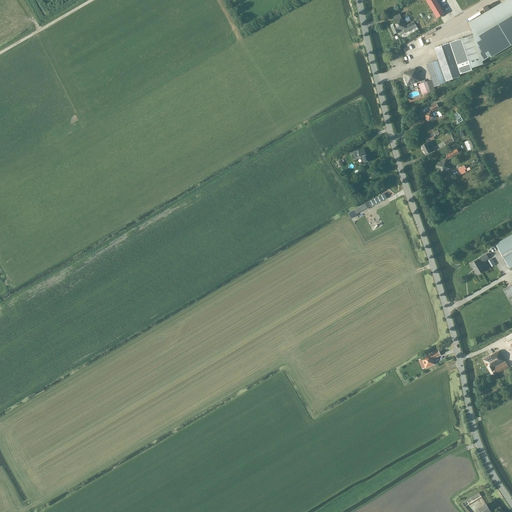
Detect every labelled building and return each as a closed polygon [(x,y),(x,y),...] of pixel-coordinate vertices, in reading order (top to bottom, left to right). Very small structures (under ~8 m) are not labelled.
[(435,0),(426,0),(437,18),(444,14),(443,13),(435,0)] [(511,0),(506,0),(469,23),(473,35),(482,62),(490,57),(491,58),(511,45),(511,0)] [(405,26),(400,14),(393,17),(396,24),(390,26),(394,34),(400,32),(401,35),(403,38),(410,35),(417,30),(416,28),(417,27),(414,22),(405,26)] [(483,65),(482,62),(473,35),(449,43),(460,75),(473,70),(472,68),(483,65)] [(461,77),(460,75),(449,43),(435,48),(439,60),(427,64),(432,80),(418,84),(423,96),(436,92),(434,87),(446,83),(446,82),(461,77)] [(403,47),(399,48),(400,55),(410,52),(409,49),(404,50),(403,47)] [(407,86),(421,81),(418,72),(417,72),(415,68),(403,72),(404,76),(403,76),(407,86)] [(432,109),(433,112),(439,108),(436,103),(430,107),(429,108),(431,110),(432,109)] [(436,117),(433,112),(432,109),(431,110),(423,114),(428,122),(436,117)] [(456,121),(458,124),(463,121),(462,119),(462,118),(461,117),(461,116),(460,115),(461,115),(460,114),(459,115),(457,112),(454,115),(457,118),(456,119),(456,120),(457,121),(456,121)] [(444,142),(446,147),(454,142),(452,137),(444,142)] [(429,139),(426,140),(427,143),(421,146),(426,155),(432,152),(428,145),(431,143),(429,139)] [(465,142),(468,150),(474,148),(470,140),(465,142)] [(366,154),(364,148),(357,150),(357,151),(353,152),(355,158),(359,156),(360,157),(361,157),(361,159),(363,160),(364,159),(365,163),(372,161),(370,155),(367,155),(367,154),(366,154)] [(447,160),(459,153),(457,149),(445,155),(447,158),(437,163),(435,165),(441,176),(452,169),(450,166),(451,166),(447,160)] [(371,206),(387,198),(384,194),(368,202),(371,206)] [(511,234),(495,244),(509,269),(511,267),(511,234)] [(478,260),(470,264),(477,275),(484,270),(480,263),(482,262),(483,262),(489,259),(486,254),(480,258),(480,259),(478,260)] [(511,284),(503,290),(511,304),(511,305),(511,284)] [(501,354),(498,348),(482,357),(483,359),(483,360),(492,376),(509,367),(502,353),(501,354)] [(441,355),(439,351),(421,358),(426,368),(434,365),(432,359),(441,355)] [(462,503),(465,507),(482,497),(479,492),(462,503)]
